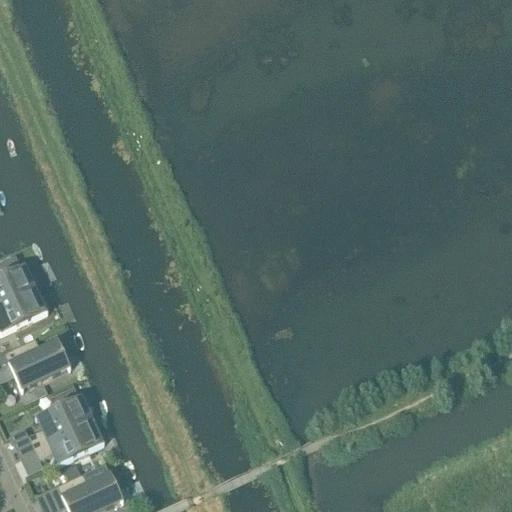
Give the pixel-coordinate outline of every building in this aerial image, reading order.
[(0,312),(34,297),(24,274),(26,273),(25,272),(0,283),(0,312)] [(0,339),(0,341),(3,340),(7,338),(15,354),(35,344),(44,340),(37,324),(47,319),(47,318),(44,319),(34,297),(0,312),(0,333),(2,338),(0,339)] [(67,374),(69,376),(70,375),(57,346),(55,347),(56,349),(40,357),(35,346),(36,346),(35,344),(15,354),(4,359),(22,398),(23,397),(22,395),(67,374)] [(47,398),(43,391),(33,395),(37,403),(47,398)] [(57,396),(48,400),(53,410),(62,406),(57,396)] [(28,442),(34,454),(90,428),(80,405),(83,404),(82,403),(35,425),(36,426),(38,425),(43,435),(28,442)] [(57,472),(104,450),(103,449),(101,450),(90,428),(34,454),(40,466),(54,459),(59,469),(57,471),(57,472)] [(69,486),(81,480),(75,469),(63,475),(69,486)] [(108,511),(120,506),(122,509),(123,508),(109,479),(108,480),(109,482),(93,490),(88,479),(89,478),(88,477),(81,480),(69,486),(57,492),(65,511),(108,511)]
